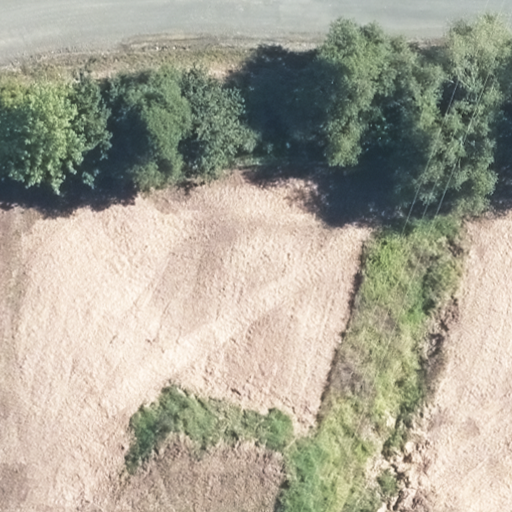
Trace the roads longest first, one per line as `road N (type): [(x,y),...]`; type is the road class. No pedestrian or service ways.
road 1 (unclassified): [(0,26),(204,0)]
road 2 (unclassified): [(322,0),(511,12)]
